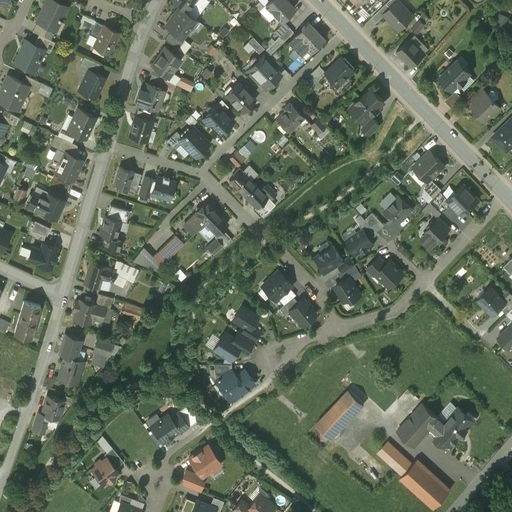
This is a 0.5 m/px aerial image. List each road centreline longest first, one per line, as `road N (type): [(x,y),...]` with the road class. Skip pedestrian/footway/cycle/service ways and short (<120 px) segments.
road 1 (tertiary): [(507,195),(345,28)]
road 2 (residential): [(200,171),(342,323)]
road 3 (residential): [(63,295),(0,490)]
road 4 (residential): [(345,28),(200,171)]
road 5 (residential): [(107,145),(63,295)]
road 6 (residential): [(146,24),(107,145)]
